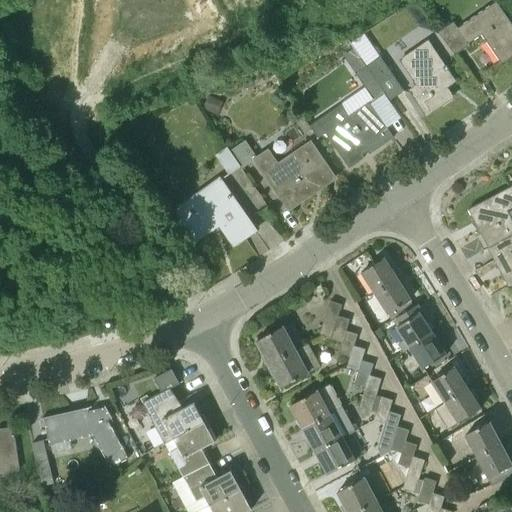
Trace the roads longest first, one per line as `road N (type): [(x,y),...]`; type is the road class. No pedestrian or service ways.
road 1 (residential): [(197,323),(398,194)]
road 2 (residential): [(511,384),(398,194)]
road 3 (residential): [(300,511),(197,323)]
road 4 (residential): [(0,382),(92,363),(197,323)]
road 5 (residential): [(398,194),(511,114)]
